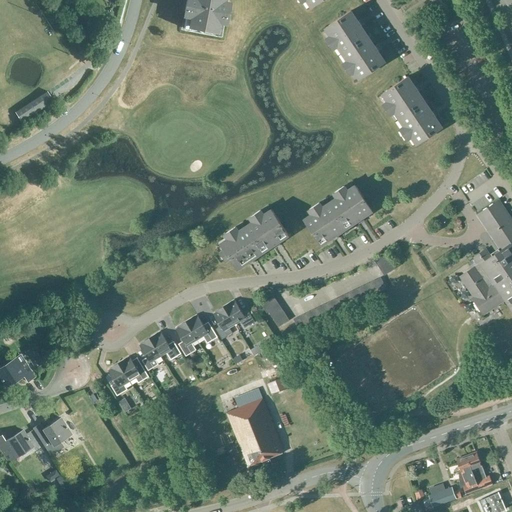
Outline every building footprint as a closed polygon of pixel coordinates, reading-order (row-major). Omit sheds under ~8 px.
[(223,21),(224,22),(228,2),(222,1),(221,0),(186,0),(184,14),(186,14),(183,28),(189,29),(196,28),(202,31),(208,31),(214,34),(220,35),(223,21)] [(365,24),(361,19),(358,21),(351,11),(326,27),(331,35),(326,39),(333,49),(338,45),(343,53),(368,36),(361,26),(365,24)] [(355,70),(360,78),(385,62),(378,51),(381,49),(378,44),(374,46),(368,36),(343,53),(348,60),(343,64),(350,74),(355,70)] [(421,89),(418,84),(415,87),(408,76),(383,93),(388,101),(383,104),(390,114),(395,111),(400,118),(425,102),(418,92),(421,89)] [(53,100),(47,91),(15,111),(21,121),(53,100)] [(412,136),(417,144),(442,127),(435,117),(438,114),(435,109),(431,112),(425,102),(400,118),(405,126),(400,129),(407,139),(412,136)] [(372,210),(356,185),(348,191),(344,186),(334,192),(338,197),(330,202),(347,227),(357,220),(359,224),(364,220),(362,217),(372,210)] [(460,276),(475,298),(473,299),(475,302),(475,304),(479,309),(480,310),(483,313),(506,298),(511,307),(511,222),(498,201),(478,214),(501,249),(489,257),(485,250),(475,257),(479,263),(460,276)] [(337,234),(347,227),(330,202),(323,207),(319,202),(309,209),(313,214),(305,219),(321,244),(332,237),(334,240),(339,237),(337,234)] [(288,234),(272,209),(264,215),(260,210),(250,216),(254,221),(246,226),(263,251),(273,245),(275,248),(280,245),(278,241),(288,234)] [(253,258),(263,251),(246,226),(239,231),(235,226),(226,233),(229,238),(221,244),(225,249),(221,252),(226,260),(230,257),(237,268),(248,261),(250,265),(255,261),(253,258)] [(388,258),(385,253),(374,260),(378,265),(388,258)] [(388,258),(378,265),(381,270),(384,268),(388,265),(391,263),(388,258)] [(369,283),(375,294),(380,292),(378,288),(377,284),(375,280),(369,283)] [(364,285),(370,297),(375,294),(369,283),(364,285)] [(359,288),(364,299),(370,297),(364,285),(359,288)] [(353,290),(359,302),(364,299),(359,288),(353,290)] [(348,293),(353,304),(359,302),(353,290),(348,293)] [(342,295),(348,307),(353,304),(348,293),(342,295)] [(263,307),(276,299),(272,294),(260,302),(263,307)] [(337,298),(343,310),(348,307),(342,295),(337,298)] [(332,301),(337,312),(343,310),(337,298),(332,301)] [(279,304),(276,299),(263,307),(267,313),(269,312),(268,311),(279,304)] [(242,313),(235,300),(231,303),(231,302),(224,306),(235,325),(241,321),(245,328),(255,322),(248,310),(242,313)] [(326,303),(332,315),(337,312),(332,301),(326,303)] [(321,306),(326,317),(332,315),(326,303),(321,306)] [(268,311),(269,312),(272,316),(282,309),(279,304),(268,311)] [(224,306),(217,310),(217,311),(214,313),(221,326),(216,329),(222,339),(233,333),(230,328),(235,325),(224,306)] [(315,308),(321,320),(326,317),(321,306),(315,308)] [(310,311),(315,323),(321,320),(315,308),(310,311)] [(282,309),(272,316),(275,321),(279,319),(282,317),(286,314),(282,309)] [(305,314),(310,325),(315,323),(310,311),(305,314)] [(299,316),(301,320),(303,324),(305,328),(310,325),(305,314),(299,316)] [(218,337),(210,325),(205,328),(198,315),(194,318),(193,317),(186,321),(198,339),(203,336),(207,343),(218,337)] [(192,343),(198,339),(186,321),(179,325),(180,326),(176,328),(184,341),(179,344),(186,356),(196,350),(192,343)] [(169,344),(161,332),(158,334),(157,333),(150,337),(161,356),(167,353),(171,360),(181,353),(174,341),(169,344)] [(156,359),(161,356),(150,337),(143,341),(143,343),(140,345),(147,357),(142,360),(148,370),(159,364),(156,359)] [(41,364),(34,352),(27,356),(34,368),(41,364)] [(20,355),(0,367),(0,377),(6,386),(23,375),(27,381),(34,376),(20,355)] [(240,356),(233,360),(236,364),(243,360),(240,356)] [(138,369),(130,357),(126,359),(126,358),(119,362),(130,381),(136,378),(139,383),(149,377),(143,366),(138,369)] [(125,385),(130,381),(119,362),(112,367),(112,368),(109,370),(116,382),(111,385),(117,396),(128,390),(125,385)] [(205,369),(209,376),(216,373),(212,366),(205,369)] [(273,395),(289,389),(285,378),(269,384),(273,395)] [(227,413),(248,466),(262,461),(263,463),(272,460),(271,457),(284,452),(263,398),(227,413)] [(40,423),(32,427),(50,455),(51,455),(50,454),(63,446),(59,441),(71,433),(61,417),(43,428),(40,423)] [(5,441),(2,435),(0,435),(0,448),(9,461),(33,445),(23,429),(5,441)] [(466,455),(479,488),(492,483),(489,475),(486,477),(476,451),(466,455)] [(461,472),(459,473),(461,487),(464,486),(466,493),(479,488),(466,455),(456,459),(461,472)] [(61,475),(56,478),(61,485),(66,482),(61,475)] [(429,496),(433,507),(462,497),(459,489),(453,492),(451,487),(429,496)] [(414,492),(417,500),(425,497),(422,489),(414,492)] [(497,493),(479,501),(483,511),(498,511),(505,509),(497,493)]
